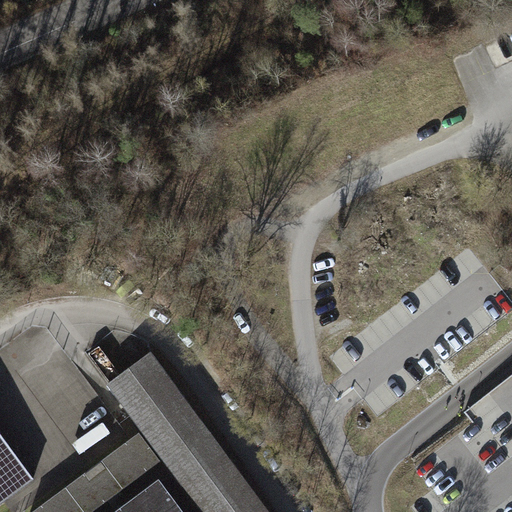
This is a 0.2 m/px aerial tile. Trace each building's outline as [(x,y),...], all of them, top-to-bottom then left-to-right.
[(249,175),(438,104),(421,60),(232,131),(249,175)] [(107,381),(206,511),(264,511),(144,353),(107,381)] [(0,510),(37,483),(0,432),(0,510)] [(137,436),(29,511),(82,511),(154,461),(137,436)] [(176,511),(153,481),(111,511),(176,511)]
